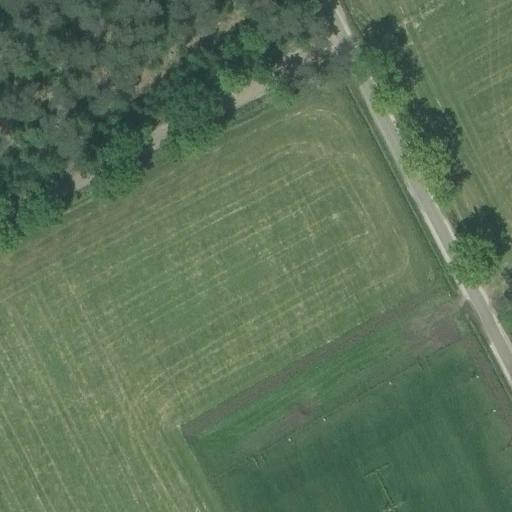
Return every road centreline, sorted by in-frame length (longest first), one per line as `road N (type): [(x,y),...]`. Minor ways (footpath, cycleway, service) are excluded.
road 1 (track): [(356,51),(0,234)]
road 2 (unclassified): [(511,356),(330,0)]
